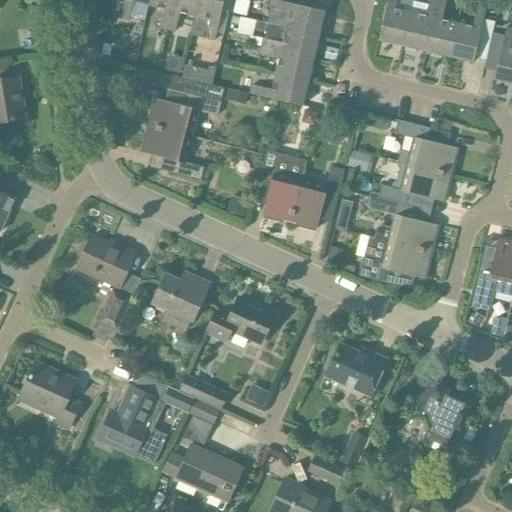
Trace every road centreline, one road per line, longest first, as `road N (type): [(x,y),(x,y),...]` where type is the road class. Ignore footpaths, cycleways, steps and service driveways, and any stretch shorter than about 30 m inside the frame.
road 1 (residential): [(99,166),(117,192),(323,284)]
road 2 (residential): [(508,129),(491,107),(373,79),(357,66),(359,0)]
road 3 (residential): [(12,318),(61,194),(99,166)]
road 4 (residential): [(99,166),(87,140),(71,0)]
road 5 (residential): [(438,337),(468,223),(492,214)]
road 6 (residential): [(511,388),(475,482),(474,500),(488,511)]
road 7 (residential): [(138,368),(12,318)]
road 8 (residential): [(323,284),(438,337)]
